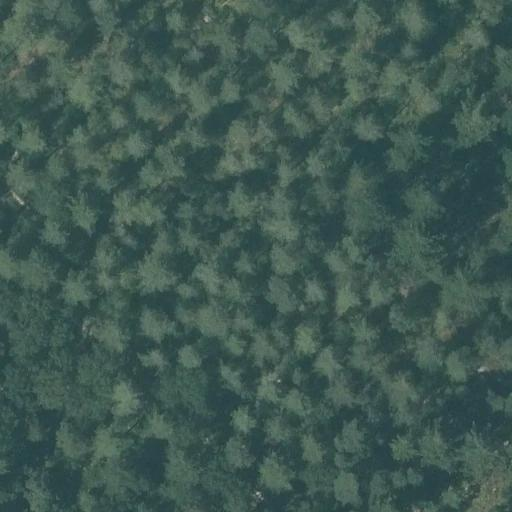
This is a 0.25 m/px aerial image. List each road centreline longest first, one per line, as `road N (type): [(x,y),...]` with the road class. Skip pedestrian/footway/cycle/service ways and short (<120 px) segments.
road 1 (track): [(259,507),(74,314),(0,264)]
road 2 (track): [(511,443),(259,507)]
